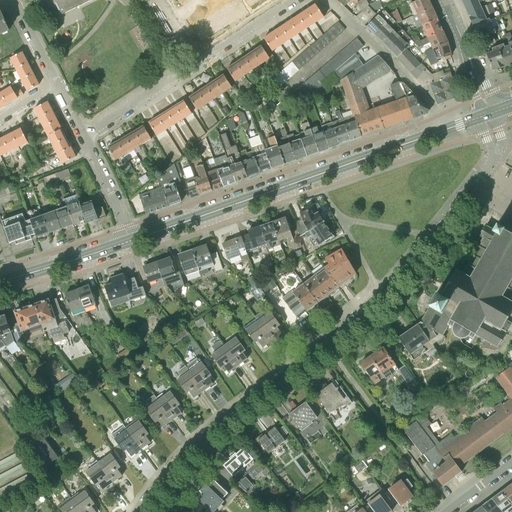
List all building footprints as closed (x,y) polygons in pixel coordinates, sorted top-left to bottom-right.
[(55,0),(63,14),(92,0),(55,0)] [(239,20),(248,14),(239,0),(235,0),(229,4),(239,20)] [(362,12),(356,17),(365,25),(376,14),(373,11),(369,5),(366,0),(361,0),(356,3),(362,12)] [(373,11),(382,7),(379,0),(369,5),(373,11)] [(417,15),(432,8),(428,0),(418,0),(412,3),(417,15)] [(466,9),(480,3),(478,0),(461,0),(462,0),(466,9)] [(466,9),(470,18),(488,10),(494,8),(492,3),(487,5),(482,7),(480,3),(466,9)] [(229,26),(239,20),(229,4),(220,10),(229,26)] [(316,23),(324,17),(316,5),(308,9),(306,10),(316,23)] [(422,27),(437,20),(432,8),(417,15),(412,17),(417,29),(422,27)] [(473,26),(487,21),(485,16),(495,12),(494,8),(488,10),(470,18),(473,26)] [(220,31),(229,26),(220,10),(210,16),(220,31)] [(308,28),(316,23),(306,10),(305,11),(305,12),(299,15),(308,28)] [(367,27),(375,35),(392,19),(388,14),(384,10),(367,27)] [(397,24),(402,21),(399,15),(397,10),(388,14),(392,19),(397,24)] [(0,11),(0,34),(9,30),(6,24),(6,23),(1,11),(0,11)] [(299,34),(308,28),(299,15),(291,20),(290,20),(299,34)] [(211,37),(220,31),(210,16),(201,21),(211,37)] [(473,26),(479,39),(497,32),(505,29),(503,24),(498,26),(494,18),(487,21),(473,26)] [(375,35),(382,42),(399,26),(397,24),(392,19),(375,35)] [(291,39),(299,34),(290,20),(288,22),(288,23),(283,26),(291,39)] [(427,38),(443,31),(437,20),(422,27),(427,38)] [(201,21),(191,27),(201,43),(211,37),(201,21)] [(334,25),(341,33),(345,30),(338,22),(334,25)] [(330,29),(337,37),(341,33),(334,25),(330,29)] [(282,45),(291,39),(283,26),(274,32),(274,31),(273,32),(282,45)] [(382,42),(389,50),(406,34),(402,29),(399,26),(382,42)] [(325,33),(333,41),(337,37),(330,29),(325,33)] [(432,49),(447,42),(443,31),(427,38),(420,41),(415,44),(419,48),(430,43),(432,49)] [(272,52),(282,45),(273,32),(270,33),(271,34),(264,39),(272,52)] [(321,36),(328,44),(333,41),(325,33),(321,36)] [(401,62),(409,53),(406,50),(410,46),(406,42),(410,38),(406,34),(389,50),(401,62)] [(317,40),(324,48),(328,44),(321,36),(317,40)] [(353,42),(360,50),(364,46),(357,38),(353,42)] [(313,44),(320,52),(324,48),(317,40),(313,44)] [(349,45),(356,53),(360,50),(353,42),(349,45)] [(437,60),(451,56),(449,49),(447,42),(432,49),(423,53),(427,57),(434,54),(437,60)] [(309,47),(316,56),(320,52),(313,44),(309,47)] [(505,67),(511,64),(511,54),(509,46),(505,47),(504,44),(498,46),(505,67)] [(345,48),(352,57),(355,54),(356,53),(349,45),(345,48)] [(261,65),(270,59),(262,46),(254,51),(254,50),(252,51),(261,65)] [(494,71),(505,67),(498,46),(492,49),(493,52),(486,54),(494,71)] [(304,51),(312,59),(316,56),(309,47),(304,51)] [(341,52),(348,60),(352,57),(345,48),(341,52)] [(253,70),(261,65),(252,51),(251,52),(251,53),(244,57),(253,70)] [(300,55),(307,63),(312,59),(304,51),(300,55)] [(16,69),(28,63),(22,52),(11,58),(16,69)] [(337,55),(344,64),(348,60),(341,52),(337,55)] [(409,53),(401,62),(406,67),(415,59),(409,53)] [(364,66),(355,54),(352,57),(348,60),(344,64),(341,67),(338,70),(343,87),(349,106),(348,107),(350,112),(351,112),(353,115),(361,138),(415,119),(408,100),(400,83),(399,82),(390,86),(396,101),(377,108),(371,110),(363,89),(391,70),(378,56),(364,66)] [(296,58),(303,67),(307,63),(300,55),(296,58)] [(333,58),(341,67),(344,64),(337,55),(333,58)] [(244,76),(253,70),(244,57),(238,62),(237,61),(235,63),(244,76)] [(292,62),(299,70),(303,67),(296,58),(292,62)] [(329,62),(337,71),(338,70),(341,67),(333,58),(329,62)] [(420,64),(415,59),(406,67),(411,73),(420,64)] [(288,66),(295,74),(299,70),(292,62),(288,66)] [(325,65),(333,74),(337,71),(329,62),(325,65)] [(22,80),(33,74),(28,63),(16,69),(22,80)] [(235,82),(244,76),(235,63),(234,64),(227,69),(235,82)] [(421,64),(420,64),(411,73),(415,77),(425,68),(421,64)] [(322,69),(329,77),(333,74),(325,65),(322,69)] [(284,70),(291,78),(295,74),(288,66),(284,70)] [(317,72),(325,81),(329,77),(322,69),(317,72)] [(279,73),(286,81),(291,78),(284,70),(279,73)] [(458,97),(457,95),(455,89),(456,88),(450,72),(444,74),(443,71),(431,75),(434,83),(431,84),(438,104),(458,97)] [(313,76),(320,84),(325,81),(317,72),(313,76)] [(275,77),(282,85),(286,81),(279,73),(275,77)] [(27,91),(39,85),(33,74),(22,80),(27,91)] [(223,93),(232,87),(224,75),(217,80),(216,79),(215,80),(223,93)] [(308,80),(316,88),(320,84),(313,76),(308,80)] [(271,81),(278,89),(282,85),(275,77),(271,81)] [(215,99),(223,93),(215,80),(213,81),(213,82),(207,87),(215,99)] [(304,84),(311,92),(316,88),(308,80),(304,84)] [(274,93),(278,89),(271,81),(267,84),(274,93)] [(408,100),(415,119),(428,114),(429,111),(404,84),(400,83),(408,100)] [(299,87),(306,95),(311,92),(304,84),(299,87)] [(9,103),(18,98),(15,94),(11,87),(1,93),(8,105),(10,104),(9,103)] [(206,105),(215,99),(207,87),(200,91),(199,90),(197,92),(206,105)] [(295,91),(302,99),(306,95),(299,87),(295,91)] [(291,95),(297,103),(299,101),(302,99),(295,91),(291,95)] [(209,110),(206,105),(197,92),(196,93),(189,98),(198,111),(203,107),(206,112),(209,110)] [(286,99),(293,106),(297,103),(291,95),(286,99)] [(282,103),(288,110),(293,106),(286,99),(282,103)] [(183,119),(192,114),(184,101),(177,106),(176,105),(175,106),(183,119)] [(52,109),(51,110),(48,102),(34,109),(39,118),(53,111),(52,109)] [(288,110),(282,103),(277,106),(282,115),(288,110)] [(174,125),(183,119),(175,106),(173,107),(173,108),(167,112),(174,125)] [(44,127),(57,120),(53,113),(54,113),(53,111),(39,118),(44,127)] [(245,129),(247,122),(244,113),(238,111),(245,129)] [(341,145),(351,141),(343,119),(340,111),(335,112),(336,117),(338,117),(339,120),(332,122),(341,145)] [(166,130),(174,125),(167,112),(160,116),(159,116),(157,117),(166,130)] [(351,141),(361,138),(353,115),(343,119),(351,141)] [(156,136),(166,130),(157,117),(156,118),(156,119),(149,123),(156,136)] [(330,149),(341,145),(332,122),(331,119),(324,121),(322,117),(319,118),(323,128),(330,149)] [(232,119),(228,121),(231,131),(236,129),(232,119)] [(48,136),(62,129),(62,127),(61,128),(57,120),(44,127),(48,136)] [(308,157),(319,153),(311,129),(308,122),(301,125),(304,131),(299,133),(308,157)] [(142,144),(152,139),(144,126),(135,131),(142,144)] [(319,153),(330,149),(323,128),(318,130),(317,127),(311,129),(319,153)] [(19,147),(28,142),(21,129),(14,133),(13,132),(12,133),(19,147)] [(53,146),(66,139),(63,131),(62,129),(48,136),(53,146)] [(285,165),(297,161),(288,136),(285,129),(280,131),(283,138),(276,140),(285,165)] [(134,150),(142,144),(135,131),(126,137),(134,150)] [(10,152),(19,147),(12,133),(10,134),(10,135),(3,138),(10,152)] [(253,145),(263,142),(261,133),(250,137),(253,145)] [(297,161),(308,157),(299,133),(288,136),(297,161)] [(235,183),(248,178),(236,146),(231,148),(226,134),(219,136),(228,161),(235,183)] [(285,166),(285,165),(276,140),(274,134),(267,136),(271,148),(266,151),(272,170),(282,166),(283,167),(285,166)] [(125,155),(134,150),(126,137),(117,142),(125,155)] [(0,156),(0,157),(10,152),(3,138),(0,139),(0,156)] [(58,155),(72,148),(71,146),(70,146),(66,139),(53,146),(58,155)] [(248,178),(261,174),(253,152),(247,154),(246,150),(242,152),(238,141),(235,142),(236,146),(248,178)] [(116,160),(125,155),(117,142),(108,147),(116,160)] [(269,171),(272,170),(266,151),(265,148),(259,150),(256,151),(254,146),(251,147),(253,152),(261,174),(270,171),(269,171)] [(72,148),(58,155),(62,164),(76,157),(72,150),(73,149),(72,148)] [(225,187),(235,183),(228,161),(223,163),(221,157),(218,158),(217,154),(214,155),(225,187)] [(212,191),(225,187),(214,155),(212,156),(215,164),(209,166),(208,161),(207,161),(205,156),(200,158),(201,159),(212,191)] [(201,195),(212,191),(201,159),(194,162),(199,177),(195,178),(201,195)] [(169,206),(182,202),(175,183),(181,181),(174,164),(159,177),(161,183),(163,190),(169,206)] [(191,198),(201,195),(195,178),(191,167),(184,169),(188,181),(186,182),(191,198)] [(58,181),(71,177),(68,170),(56,174),(57,178),(58,181)] [(45,182),(57,178),(56,174),(44,178),(45,182)] [(146,214),(169,206),(163,190),(155,193),(154,190),(140,195),(146,214)] [(75,224),(86,220),(81,206),(80,202),(68,206),(75,224)] [(87,224),(87,223),(106,217),(103,207),(95,210),(92,202),(81,206),(86,220),(87,224)] [(304,234),(323,221),(323,219),(323,218),(320,213),(322,211),(317,204),(313,205),(314,207),(300,212),(303,220),(295,223),(300,237),(304,234)] [(63,229),(75,224),(68,206),(56,211),(63,229)] [(50,233),(63,229),(56,211),(44,215),(50,233)] [(31,236),(35,234),(30,220),(25,221),(23,214),(2,221),(9,243),(15,241),(16,245),(32,239),(31,236)] [(36,238),(50,233),(44,215),(30,220),(35,234),(36,238)] [(287,239),(289,241),(294,240),(286,218),(273,222),(280,241),(287,239)] [(323,221),(304,234),(313,248),(318,245),(319,246),(330,238),(330,239),(334,236),(331,232),(330,232),(323,221)] [(467,338),(468,337),(473,339),(476,335),(477,336),(477,337),(479,338),(479,337),(484,340),(484,341),(485,341),(490,344),(491,345),(492,345),(497,348),(498,349),(511,325),(511,324),(507,321),(511,313),(511,302),(510,302),(511,298),(511,226),(508,224),(507,224),(502,221),(501,222),(505,225),(503,229),(497,225),(494,231),(486,226),(480,237),(484,239),(480,246),(479,246),(478,248),(479,248),(474,255),(473,257),(469,264),(468,264),(467,266),(468,266),(463,274),(457,270),(447,287),(442,284),(429,308),(430,308),(427,313),(425,312),(425,313),(426,314),(424,318),(423,317),(422,318),(423,319),(421,323),(399,339),(414,361),(422,355),(427,362),(439,354),(434,347),(433,345),(442,339),(449,326),(452,328),(452,330),(453,334),(454,336),(455,337),(458,338),(461,339),(463,339),(465,339),(467,338)] [(281,245),(280,241),(273,222),(261,227),(267,245),(269,250),(274,248),(281,245)] [(254,249),(267,245),(261,227),(248,231),(249,235),(243,237),(248,251),(254,249)] [(246,252),(248,251),(243,237),(236,240),(236,239),(223,244),(229,260),(240,256),(243,263),(250,261),(246,252)] [(186,276),(200,271),(202,276),(210,273),(208,268),(215,266),(216,272),(224,269),(218,254),(216,255),(214,249),(207,251),(206,247),(201,249),(200,248),(193,250),(179,255),(186,276)] [(324,268),(329,275),(348,261),(341,250),(326,259),(329,264),(324,268)] [(157,263),(163,279),(164,283),(171,290),(185,285),(180,271),(175,273),(170,258),(157,263)] [(329,275),(338,287),(355,274),(348,261),(329,275)] [(149,284),(163,279),(157,263),(144,267),(149,284)] [(338,287),(329,275),(324,268),(314,275),(328,295),(338,287)] [(318,303),(328,295),(314,275),(306,282),(299,273),(297,275),(303,284),(318,303)] [(105,286),(110,302),(128,296),(130,301),(147,296),(143,286),(138,288),(135,278),(126,281),(123,274),(116,277),(118,282),(105,286)] [(272,290),(277,286),(270,276),(264,280),(272,290)] [(271,291),(263,280),(257,284),(265,295),(271,291)] [(303,284),(292,292),(292,291),(283,298),(287,304),(296,297),(301,303),(305,309),(307,311),(318,303),(303,284)] [(78,290),(85,309),(96,305),(90,286),(78,290)] [(85,312),(85,309),(78,290),(65,294),(67,299),(64,300),(67,310),(70,309),(72,313),(73,316),(85,312)] [(287,304),(292,310),(301,303),(296,297),(287,304)] [(43,324),(46,332),(47,331),(50,339),(53,338),(55,343),(66,340),(64,334),(70,332),(66,321),(58,324),(56,321),(66,317),(60,308),(52,311),(49,301),(49,300),(36,304),(43,324)] [(292,310),(296,316),(305,309),(301,303),(292,310)] [(15,312),(22,331),(43,324),(36,304),(15,312)] [(258,321),(273,341),(282,334),(277,327),(280,325),(270,312),(258,321)] [(0,317),(0,335),(2,340),(3,343),(5,345),(7,347),(14,341),(11,333),(6,316),(0,317)] [(263,348),(273,341),(258,321),(245,330),(255,343),(258,341),(263,348)] [(223,346),(238,366),(248,359),(243,352),(246,350),(236,337),(223,346)] [(229,373),(238,366),(223,346),(220,341),(212,346),(215,352),(211,355),(221,368),(224,366),(229,373)] [(387,379),(399,371),(398,369),(383,348),(371,356),(384,376),(387,379)] [(380,379),(384,376),(371,356),(361,363),(375,385),(379,382),(381,381),(380,379)] [(190,370),(204,391),(213,384),(209,377),(211,375),(202,362),(190,370)] [(404,365),(398,369),(399,371),(409,385),(415,381),(404,365)] [(194,398),(204,391),(190,370),(186,366),(178,372),(181,377),(177,380),(187,393),(190,391),(194,398)] [(511,369),(510,367),(495,378),(510,399),(502,405),(501,402),(493,408),(495,410),(497,412),(485,421),(483,419),(473,427),(474,429),(457,442),(456,440),(444,449),(427,427),(431,424),(425,415),(426,415),(425,414),(404,430),(422,455),(435,446),(439,453),(440,454),(426,465),(432,473),(433,473),(443,486),(462,472),(459,467),(503,434),(504,435),(511,429),(511,369)] [(346,403),(350,400),(340,386),(336,389),(332,383),(315,395),(327,410),(330,408),(333,406),(337,406),(343,404),(346,403)] [(157,398),(173,420),(182,413),(177,406),(180,404),(170,391),(165,395),(163,393),(157,398)] [(173,420),(157,398),(155,395),(146,401),(150,406),(145,409),(155,423),(158,421),(163,427),(173,420)] [(312,422),(317,418),(306,402),(289,415),(300,430),(302,431),(313,423),(312,422)] [(127,429),(141,449),(151,442),(146,436),(149,434),(139,420),(127,429)] [(268,454),(285,441),(275,427),(268,433),(269,434),(266,436),(266,434),(264,436),(262,434),(255,440),(265,453),(267,452),(268,454)] [(131,456),(141,449),(127,429),(114,438),(124,452),(127,450),(131,456)] [(44,468),(59,457),(39,431),(25,442),(44,468)] [(242,477),(256,464),(243,449),(225,466),(234,475),(238,472),(242,477)] [(98,463),(113,483),(122,476),(118,469),(120,467),(111,454),(98,463)] [(103,490),(113,483),(98,463),(86,472),(96,485),(99,483),(103,490)] [(259,466),(250,473),(254,478),(263,471),(259,466)] [(247,490),(254,486),(248,476),(241,480),(247,490)] [(385,493),(393,503),(398,500),(401,505),(412,497),(407,491),(413,486),(407,479),(402,483),(400,481),(389,489),(385,493)] [(222,499),(228,493),(214,480),(208,486),(206,484),(202,489),(204,491),(201,493),(199,491),(195,496),(211,511),(214,511),(224,501),(222,499)] [(511,483),(511,484),(502,491),(511,504),(511,483)] [(388,507),(393,503),(385,493),(382,489),(366,500),(375,511),(391,511),(392,511),(388,507)] [(72,497),(82,511),(96,511),(92,506),(95,504),(85,491),(80,495),(78,492),(72,497)] [(503,511),(511,505),(511,504),(502,491),(493,498),(503,511)] [(82,511),(72,497),(65,502),(67,504),(60,509),(62,511),(82,511)] [(484,505),(488,511),(503,511),(493,498),(484,505)]
